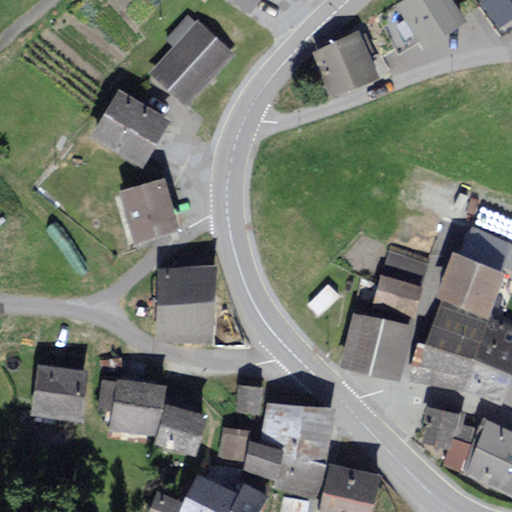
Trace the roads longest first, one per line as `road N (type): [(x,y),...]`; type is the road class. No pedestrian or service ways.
road 1 (residential): [(0,303),(90,314),(161,349),(207,360),(261,362),(288,348)]
road 2 (residential): [(246,114),(292,118),(453,62),(511,53)]
road 3 (secondary): [(288,348),(250,297),(227,220),(228,163),(246,114)]
road 4 (residential): [(511,423),(432,394),(376,391),(342,403)]
road 5 (secondary): [(246,114),(279,67),(347,0)]
road 6 (secondary): [(440,505),(342,403)]
